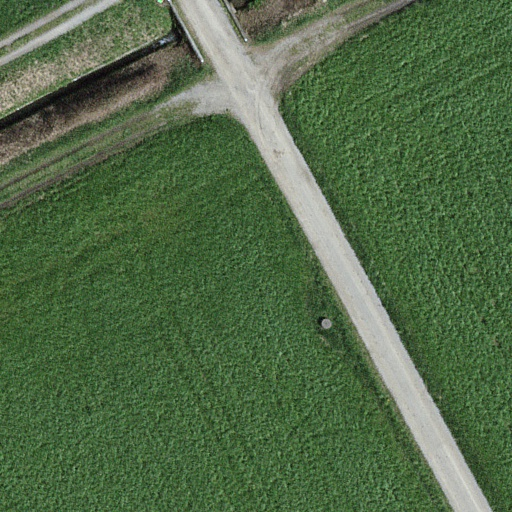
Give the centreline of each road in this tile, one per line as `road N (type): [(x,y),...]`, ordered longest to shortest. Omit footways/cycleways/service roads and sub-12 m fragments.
road 1 (track): [(474,511),(195,0)]
road 2 (track): [(0,192),(379,0)]
